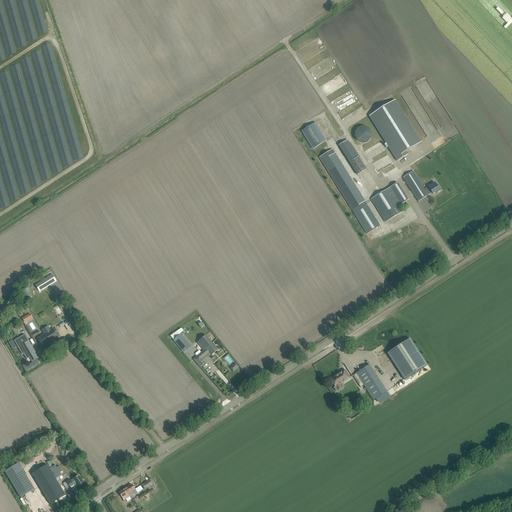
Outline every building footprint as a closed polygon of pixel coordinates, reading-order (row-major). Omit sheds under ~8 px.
[(421,142),(395,99),(369,116),(397,161),(408,154),(406,151),(421,142)] [(326,140),(316,122),(301,131),(313,149),(326,140)] [(357,127),(356,142),(371,142),(371,127),(357,127)] [(357,176),(366,170),(350,139),(340,144),(357,176)] [(380,226),(332,150),(319,157),(367,234),(380,226)] [(384,165),(384,164),(387,162),(387,164),(392,161),(388,155),(373,163),(376,169),(384,165)] [(386,173),(395,168),(393,164),(383,169),(386,173)] [(415,170),(413,171),(403,177),(419,201),(432,193),(433,194),(439,190),(435,183),(428,187),(428,186),(424,189),(415,174),(416,173),(415,170)] [(408,200),(398,183),(371,199),(386,222),(402,212),(398,206),(408,200)] [(43,289),(56,281),(52,275),(39,283),(43,289)] [(32,299),(29,289),(22,292),(25,301),(32,299)] [(70,322),(65,325),(69,331),(74,328),(70,322)] [(59,337),(56,333),(54,329),(38,338),(43,347),(59,337)] [(32,362),(38,358),(25,334),(14,340),(18,347),(19,346),(21,349),(20,350),(22,354),(23,354),(27,359),(29,358),(32,362)] [(180,334),(173,340),(180,349),(188,343),(180,334)] [(204,350),(206,349),(212,343),(206,335),(197,342),(204,350)] [(410,339),(387,353),(405,380),(409,377),(427,365),(410,339)] [(204,350),(194,359),(201,367),(205,364),(201,360),(209,353),(212,355),(218,350),(212,343),(206,349),(204,350)] [(357,374),(354,377),(361,387),(364,385),(366,387),(364,389),(365,391),(367,390),(374,400),(375,399),(376,401),(382,397),(381,396),(387,392),(369,365),(356,373),(357,374)] [(415,374),(417,378),(431,369),(429,366),(415,374)] [(335,387),(338,391),(342,388),(339,384),(350,378),(345,370),(330,379),(335,387)] [(34,489),(18,463),(5,471),(21,497),(30,491),(33,490),(34,489)] [(47,465),(31,475),(50,505),(76,488),(75,488),(78,486),(79,486),(84,483),(79,476),(74,479),(71,481),(70,479),(59,486),(47,465)] [(55,465),(50,468),(57,479),(62,475),(60,473),(62,471),(59,466),(57,468),(55,465)] [(152,485),(152,484),(149,480),(142,485),(145,489),(147,488),(149,491),(154,488),(152,485)] [(132,484),(125,489),(130,497),(137,492),(132,484)] [(130,497),(125,489),(119,493),(124,500),(130,497)]
